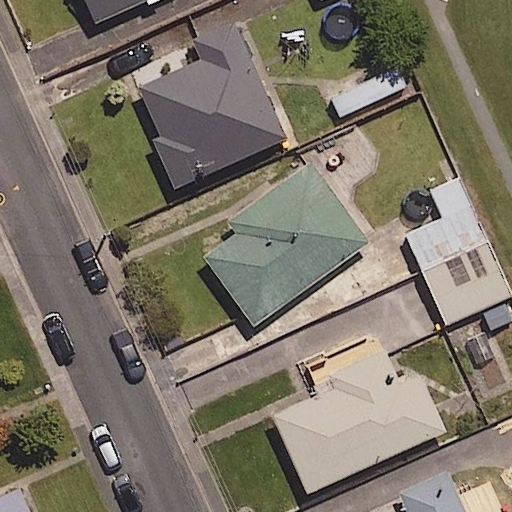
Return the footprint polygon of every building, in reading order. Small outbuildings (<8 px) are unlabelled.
[(144,0),(83,0),(94,23),(144,0)] [(285,139),(232,21),(190,40),(198,58),(139,84),(161,136),(152,140),(174,188),(285,139)] [(405,90),(392,60),(339,82),(352,112),(405,90)] [(366,241),(308,163),(228,223),(235,232),(202,257),(253,325),(366,241)] [(511,299),(459,178),(429,190),(442,220),(407,234),(447,326),(511,299)] [(399,384),(383,348),(327,373),(334,389),(273,416),(307,492),(444,431),(419,375),(399,384)] [(464,511),(446,472),(400,493),(408,511),(464,511)] [(0,511),(28,511),(18,490),(0,497),(0,511)]
